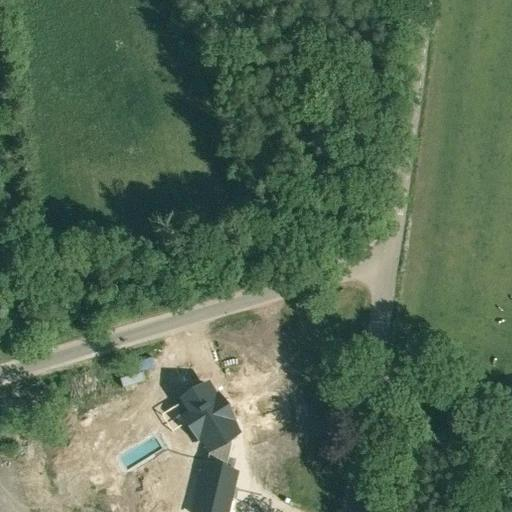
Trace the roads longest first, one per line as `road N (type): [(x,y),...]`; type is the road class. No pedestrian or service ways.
road 1 (unclassified): [(0,379),(352,267),(388,266)]
road 2 (tertiary): [(388,266),(423,0)]
road 3 (tertiary): [(353,511),(388,266)]
